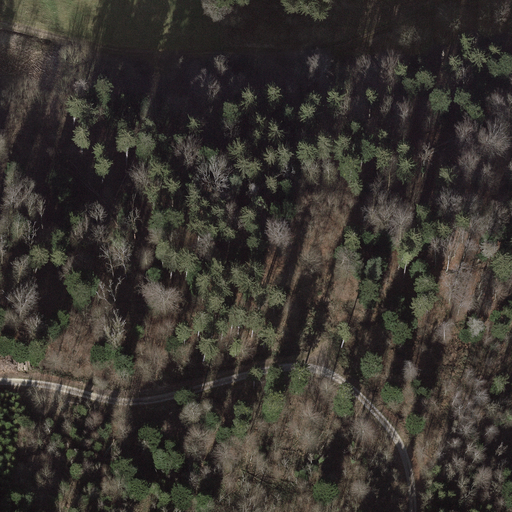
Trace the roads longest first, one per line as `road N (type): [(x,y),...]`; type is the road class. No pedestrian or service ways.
road 1 (track): [(0,383),(136,401),(272,369),(331,374),(391,427),(407,460),(414,511)]
road 2 (track): [(478,0),(311,52),(160,57),(0,26)]
